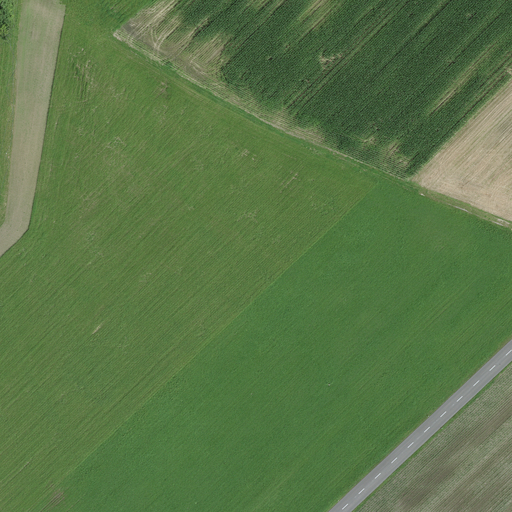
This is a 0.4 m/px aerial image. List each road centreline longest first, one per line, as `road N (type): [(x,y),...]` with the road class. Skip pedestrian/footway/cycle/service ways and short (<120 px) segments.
road 1 (track): [(511,225),(266,119)]
road 2 (tertiary): [(339,511),(511,349)]
